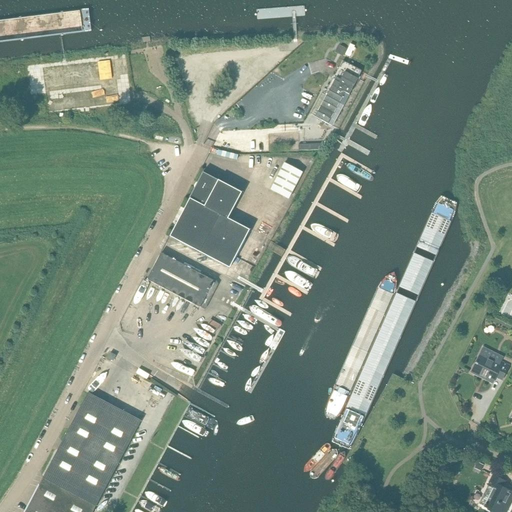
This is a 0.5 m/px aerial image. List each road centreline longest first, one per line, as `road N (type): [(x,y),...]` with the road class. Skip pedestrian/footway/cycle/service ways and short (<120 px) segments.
road 1 (unclassified): [(2,511),(28,478),(196,153)]
road 2 (track): [(0,129),(100,130),(156,146)]
road 3 (track): [(307,58),(254,123),(216,127)]
